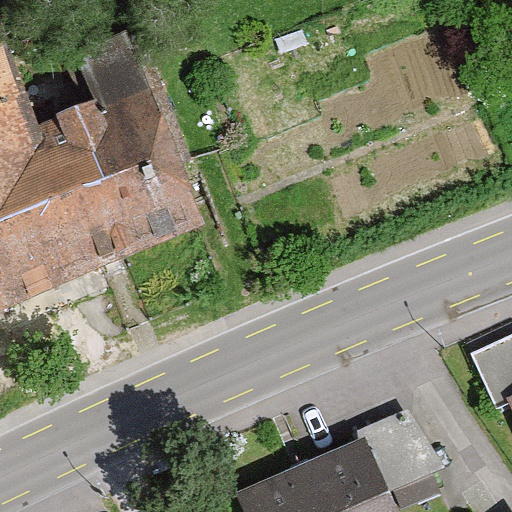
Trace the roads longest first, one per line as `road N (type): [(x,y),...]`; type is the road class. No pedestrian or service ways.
road 1 (secondary): [(0,482),(511,261)]
road 2 (unknown): [(394,355),(509,511)]
